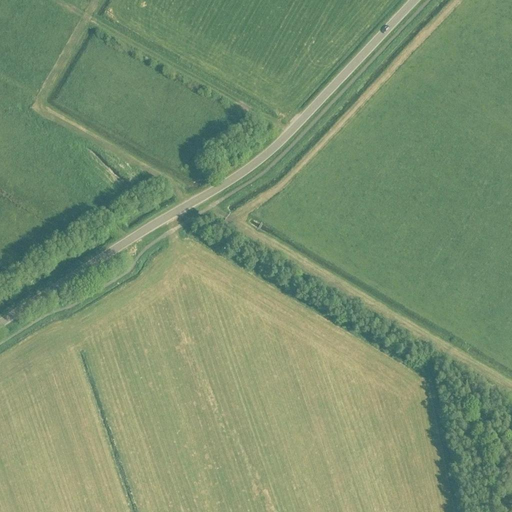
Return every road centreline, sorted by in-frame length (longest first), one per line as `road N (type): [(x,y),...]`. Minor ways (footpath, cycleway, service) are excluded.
road 1 (unclassified): [(0,324),(266,155),(415,0)]
road 2 (track): [(291,132),(56,0)]
